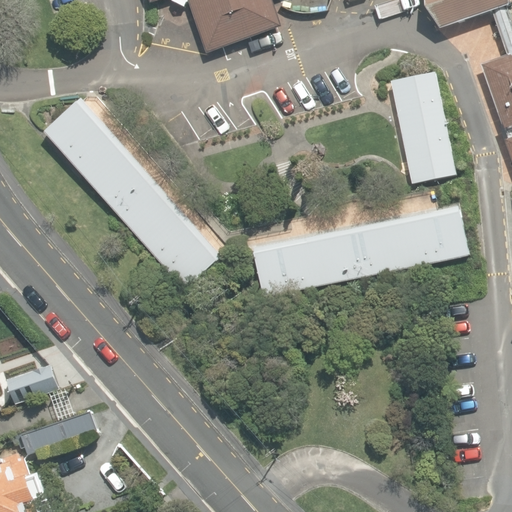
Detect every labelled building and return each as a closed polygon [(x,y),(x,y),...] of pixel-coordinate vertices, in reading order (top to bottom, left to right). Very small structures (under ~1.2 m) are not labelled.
[(511,0),(154,0),(156,6),(169,0),(193,0),(210,54),(287,30),(277,0),(431,0),(440,27),(493,11),(506,56),(483,67),(511,154),(511,0)] [(392,83),(413,184),(460,175),(439,73),(392,83)] [(46,134),(187,290),(219,261),(79,105),(46,134)] [(254,245),(265,299),(471,258),(460,203),(427,209),(427,212),(272,243),(271,241),(254,245)] [(12,395),(16,405),(60,389),(52,366),(7,382),(10,390),(12,395)] [(25,436),(31,454),(99,431),(93,413),(25,436)] [(0,511),(40,511),(38,505),(52,500),(43,471),(33,475),(27,458),(24,459),(23,454),(11,458),(0,461),(0,511)]
